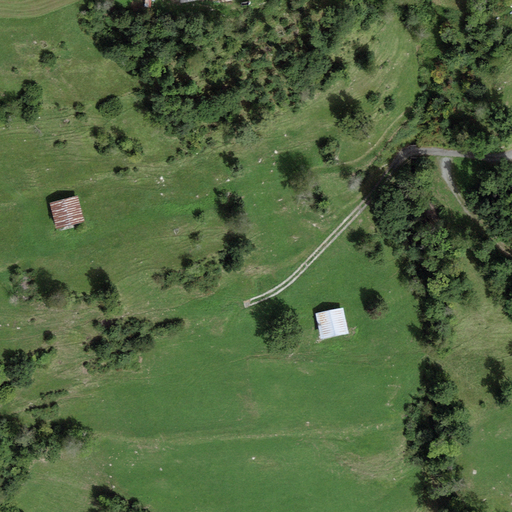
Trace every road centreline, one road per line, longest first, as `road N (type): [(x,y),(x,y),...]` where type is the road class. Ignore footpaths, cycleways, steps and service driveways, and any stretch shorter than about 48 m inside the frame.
road 1 (track): [(245,304),(299,273),(405,156)]
road 2 (track): [(451,152),(446,169),(459,196),(511,249)]
